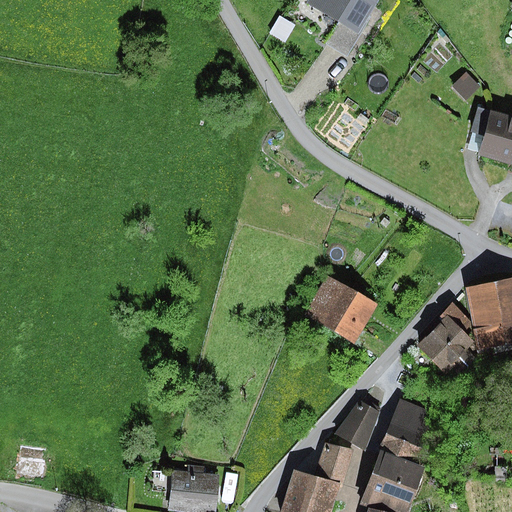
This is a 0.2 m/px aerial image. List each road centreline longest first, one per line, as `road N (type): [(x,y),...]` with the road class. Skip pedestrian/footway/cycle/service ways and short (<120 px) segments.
road 1 (residential): [(488,247),(343,167),(299,132),(220,0)]
road 2 (residential): [(488,247),(252,511)]
